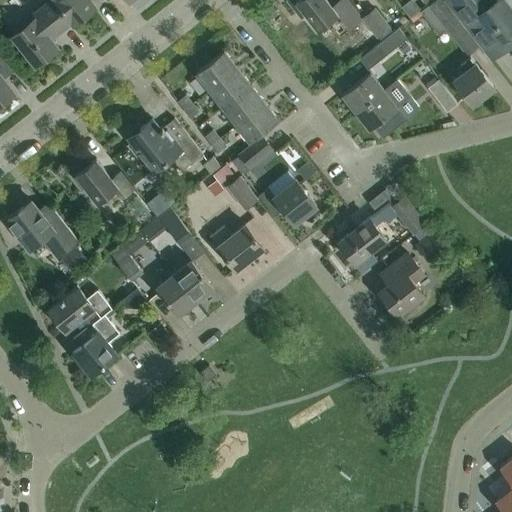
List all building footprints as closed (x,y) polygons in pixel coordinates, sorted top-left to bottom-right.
[(72,25),(95,7),(89,0),(47,0),(21,21),(24,24),(11,35),(22,49),(34,65),(57,46),(51,38),(70,23),(72,25)] [(336,0),(331,5),(326,0),(285,0),(297,15),(303,11),(317,29),(337,13),(350,30),(356,25),(372,46),(380,40),(361,16),(360,17),(347,0),(336,0)] [(427,5),(420,10),(422,14),(438,35),(446,28),(466,54),(479,44),(444,0),(429,0),(425,3),(427,5)] [(444,0),(479,44),(480,43),(483,48),(495,39),(502,48),(511,40),(511,10),(504,0),(444,0)] [(380,40),(393,30),(374,6),(361,16),(380,40)] [(367,69),(405,39),(397,27),(393,30),(380,40),(372,46),(358,57),(367,69)] [(208,88),(237,66),(223,49),(195,71),(208,88)] [(0,101),(14,91),(4,77),(1,74),(11,66),(2,54),(0,51),(0,101)] [(472,104),(494,87),(471,56),(461,63),(466,69),(453,79),(472,104)] [(222,105),(250,83),(237,66),(208,88),(222,105)] [(355,110),(384,88),(370,70),(341,92),(355,110)] [(446,110),(457,102),(435,75),(425,84),(446,110)] [(236,123),(264,101),(250,83),(222,105),(236,123)] [(406,117),(384,88),(355,110),(369,127),(372,125),(378,132),(388,124),(392,129),(406,117)] [(183,108),(192,101),(185,93),(177,100),(183,108)] [(190,117),(198,110),(192,101),(183,108),(190,117)] [(249,140),(262,130),(277,118),(264,101),(236,123),(249,140)] [(202,153),(186,132),(174,116),(173,117),(184,131),(174,139),(170,133),(166,136),(162,131),(164,129),(161,125),(159,127),(151,117),(128,136),(154,169),(174,154),(184,167),(202,153)] [(210,143),(219,136),(213,128),(204,134),(210,143)] [(241,171),(250,164),(271,147),(261,135),(240,152),(231,159),(241,171)] [(217,151),(226,144),(219,136),(210,143),(217,151)] [(210,172),(219,165),(212,155),(203,163),(210,172)] [(111,177),(95,157),(86,164),(82,159),(65,172),(80,191),(85,187),(97,201),(114,188),(121,197),(134,187),(120,170),(111,177)] [(239,174),(226,185),(244,209),(258,198),(239,174)] [(316,204),(295,178),(274,194),(267,186),(257,194),(273,215),(283,207),(294,221),(316,204)] [(388,200),(338,239),(355,261),(371,249),(385,238),(380,231),(375,224),(383,218),(386,222),(398,213),(404,221),(412,231),(424,222),(418,214),(403,195),(391,205),(388,200)] [(198,197),(187,206),(195,217),(206,208),(198,197)] [(43,215),(31,199),(6,218),(29,247),(42,236),(56,254),(76,238),(53,208),(43,215)] [(179,242),(191,233),(170,206),(159,215),(179,242)] [(263,246),(251,230),(244,222),(231,232),(224,222),(209,234),(235,268),(263,246)] [(428,261),(446,247),(426,223),(414,233),(419,240),(414,243),(428,261)] [(93,259),(103,250),(96,241),(86,249),(93,259)] [(131,280),(143,271),(122,244),(111,253),(131,280)] [(71,272),(87,260),(75,245),(59,257),(71,272)] [(396,313),(423,293),(413,280),(424,271),(407,250),(395,260),(379,273),(387,283),(378,290),(396,313)] [(194,300),(212,285),(191,258),(173,272),(194,300)] [(177,313),(194,300),(173,272),(155,285),(177,313)] [(86,297),(76,284),(64,294),(48,306),(65,328),(85,313),(92,321),(104,312),(110,307),(95,290),(86,297)] [(90,373),(116,352),(107,340),(119,331),(106,315),(104,312),(92,321),(72,337),(79,345),(72,350),(90,373)] [(159,347),(171,339),(158,322),(146,331),(159,347)] [(207,380),(216,373),(208,364),(199,371),(207,380)] [(511,455),(499,465),(511,481),(511,455)] [(511,511),(511,485),(495,499),(504,511),(511,511)]
